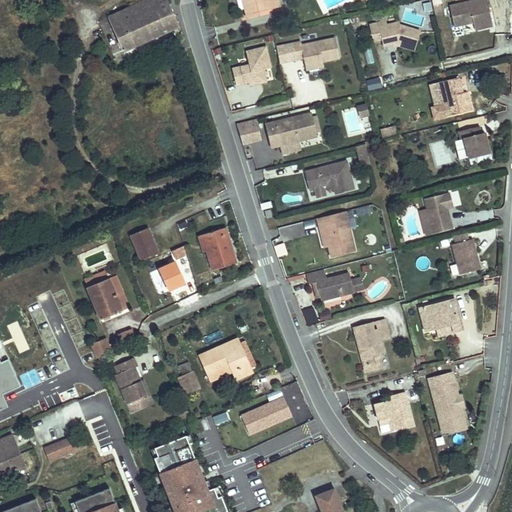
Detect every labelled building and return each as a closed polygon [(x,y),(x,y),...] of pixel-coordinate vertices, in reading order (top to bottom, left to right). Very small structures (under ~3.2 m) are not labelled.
[(179,26),(167,0),(147,0),(109,17),(124,50),(179,26)] [(245,8),(243,0),(237,0),(240,10),(245,8)] [(279,6),(277,0),(243,0),(245,8),(240,10),(242,19),(258,14),(258,12),(279,6)] [(493,26),(486,0),(477,0),(450,6),(454,26),(473,22),(475,30),(493,26)] [(432,10),(431,3),(423,4),(425,12),(432,10)] [(387,25),(385,17),(378,23),(379,27),(387,25)] [(361,28),(360,23),(359,18),(352,19),(354,29),(361,28)] [(415,50),(420,31),(400,25),(399,22),(387,25),(379,27),(378,23),(370,25),(373,41),(382,39),(383,46),(393,44),(398,43),(400,43),(399,45),(415,50)] [(340,58),(336,38),(302,45),(301,42),(293,44),(296,60),(304,58),(306,70),(320,67),(318,62),(323,61),(340,58)] [(263,70),(271,68),(266,47),(246,52),(249,65),(232,69),(236,85),(249,82),(253,81),(254,84),(266,81),(263,70)] [(222,53),(220,48),(213,50),(215,56),(222,53)] [(380,86),(378,77),(368,79),(370,88),(380,86)] [(463,93),(459,77),(455,78),(459,94),(461,94),(463,93)] [(471,110),(468,95),(461,97),(461,94),(459,94),(455,78),(439,82),(445,105),(436,107),(432,108),(435,119),(471,110)] [(445,105),(439,82),(430,85),(436,107),(445,105)] [(369,115),(367,105),(358,107),(361,117),(369,115)] [(316,137),(311,113),(266,124),(270,138),(278,136),(280,146),(299,141),(316,137)] [(237,124),(239,132),(258,127),(256,119),(237,124)] [(490,152),(485,133),(482,134),(479,126),(459,132),(461,139),(464,138),(466,148),(469,158),(490,152)] [(262,141),(258,127),(239,132),(243,146),(262,141)] [(398,136),(395,127),(381,131),(383,140),(398,136)] [(280,146),(278,136),(270,138),(272,148),(280,146)] [(466,148),(464,138),(461,139),(458,140),(460,149),(466,148)] [(282,153),(301,148),(299,141),(280,146),(282,153)] [(369,159),(365,144),(357,146),(360,161),(369,159)] [(354,189),(347,161),(337,164),(335,169),(320,173),(316,169),(305,172),(310,191),(315,189),(317,197),(326,195),(324,187),(326,187),(333,185),(334,188),(336,194),(354,189)] [(320,173),(335,169),(337,164),(316,169),(320,173)] [(446,212),(445,209),(448,208),(453,207),(449,193),(425,199),(427,209),(433,233),(453,228),(448,212),(446,212)] [(457,193),(451,195),(454,206),(460,205),(457,193)] [(433,233),(427,209),(420,211),(426,235),(433,233)] [(356,252),(350,228),(346,229),(344,221),(348,220),(345,211),(317,218),(319,226),(323,225),(329,246),(332,258),(356,252)] [(383,219),(382,212),(375,214),(376,221),(383,219)] [(329,246),(323,225),(319,226),(324,247),(329,246)] [(148,228),(131,235),(142,261),(158,254),(148,228)] [(236,263),(225,228),(206,234),(208,240),(204,241),(207,250),(213,270),(236,263)] [(480,269),(472,239),(468,240),(467,233),(454,236),(456,243),(452,244),(457,264),(460,274),(480,269)] [(206,234),(199,236),(203,251),(207,250),(204,241),(208,240),(206,234)] [(450,245),(448,239),(441,240),(442,247),(450,245)] [(452,275),(460,274),(457,264),(450,266),(452,275)] [(351,280),(349,273),(326,279),(324,269),(306,274),(309,284),(313,283),(316,282),(320,297),(321,301),(354,292),(354,291),(351,280)] [(101,319),(122,310),(114,292),(118,290),(113,279),(111,279),(109,278),(108,278),(105,272),(84,281),(101,319)] [(122,310),(128,307),(115,277),(111,279),(113,279),(118,290),(114,292),(122,310)] [(363,289),(360,278),(351,280),(354,291),(363,289)] [(462,330),(454,298),(420,307),(426,332),(437,329),(452,325),(454,332),(462,330)] [(306,326),(318,322),(313,307),(301,311),(306,326)] [(331,318),(329,311),(319,313),(321,320),(331,318)] [(384,352),(381,341),(389,338),(384,319),(375,321),(377,329),(374,330),(372,322),(354,327),(360,349),(366,348),(367,350),(364,354),(367,362),(363,363),(366,372),(383,368),(379,353),(384,352)] [(454,332),(452,325),(437,329),(439,336),(454,332)] [(123,347),(137,341),(132,329),(118,335),(123,347)] [(111,352),(106,338),(91,344),(97,358),(111,352)] [(252,372),(250,368),(256,366),(245,341),(239,343),(237,339),(200,356),(211,380),(220,377),(217,371),(230,365),(233,371),(236,379),(252,372)] [(115,342),(109,345),(111,351),(118,349),(115,342)] [(134,358),(114,366),(116,370),(113,371),(128,404),(147,396),(140,381),(135,367),(137,366),(134,358)] [(0,395),(21,386),(16,377),(10,361),(1,365),(0,362),(0,395)] [(184,376),(193,372),(189,362),(180,366),(184,376)] [(233,371),(230,365),(217,371),(220,377),(233,371)] [(185,393),(199,388),(193,372),(184,376),(179,378),(185,393)] [(128,404),(131,412),(153,403),(143,379),(140,381),(147,396),(128,404)] [(454,406),(453,400),(459,399),(458,396),(455,383),(431,389),(440,422),(448,420),(451,430),(452,432),(458,431),(464,419),(461,408),(460,405),(454,406)] [(413,425),(405,392),(389,396),(390,400),(374,404),(379,420),(388,418),(389,423),(392,431),(413,425)] [(464,407),(461,395),(458,396),(459,399),(453,400),(454,406),(460,405),(461,408),(464,407)] [(249,435),(281,421),(276,411),(288,406),(284,397),(241,416),(249,435)] [(292,416),(288,406),(276,411),(281,421),(292,416)] [(187,417),(183,409),(176,411),(180,420),(187,417)] [(467,428),(464,419),(458,431),(467,428)] [(451,430),(448,420),(440,422),(443,432),(451,430)] [(0,476),(25,467),(12,435),(0,439),(0,476)] [(186,436),(155,448),(158,457),(154,458),(163,480),(164,480),(168,488),(166,488),(169,496),(171,496),(177,511),(226,511),(227,511),(221,496),(217,498),(214,488),(211,489),(207,491),(204,482),(201,475),(198,466),(190,445),(186,436)] [(44,448),(49,461),(75,451),(70,438),(44,448)] [(119,511),(110,488),(75,501),(79,511),(119,511)] [(334,489),(328,492),(330,497),(336,495),(334,489)] [(328,492),(316,497),(321,511),(342,511),(336,495),(330,497),(328,492)] [(169,496),(167,497),(172,511),(177,511),(171,496),(169,496)] [(41,511),(36,499),(2,511),(1,511),(41,511)]
